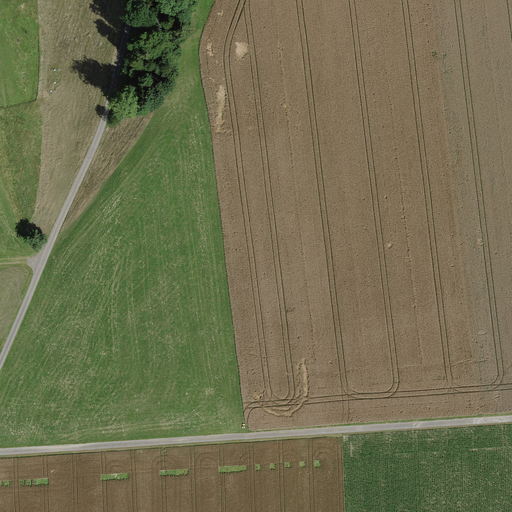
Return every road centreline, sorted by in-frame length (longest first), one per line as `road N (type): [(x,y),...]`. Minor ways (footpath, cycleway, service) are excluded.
road 1 (track): [(0,451),(511,419)]
road 2 (track): [(0,364),(99,133),(136,0)]
road 3 (track): [(0,88),(9,180),(32,256),(42,262)]
